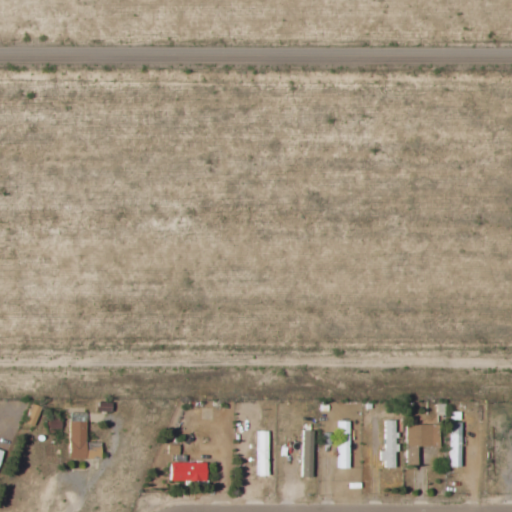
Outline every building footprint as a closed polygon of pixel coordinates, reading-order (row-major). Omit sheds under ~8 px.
[(38,407),(29,404),(21,423),(30,427),(38,407)] [(57,415),(45,415),(45,429),(58,429),(57,415)] [(347,421),(336,420),(335,468),(346,468),(347,421)] [(392,468),(393,420),(382,420),(381,451),(379,451),(378,468),(392,468)] [(83,421),(66,421),(66,458),(98,458),(98,442),(83,443),(83,421)] [(459,422),(449,422),(448,467),(457,467),(459,422)] [(436,446),(437,425),(404,424),(403,445),(436,446)] [(310,430),(299,430),(298,477),(309,477),(310,430)] [(254,431),(255,476),(265,476),(265,431),(254,431)] [(202,463),(166,462),(166,481),(202,481),(202,463)]
